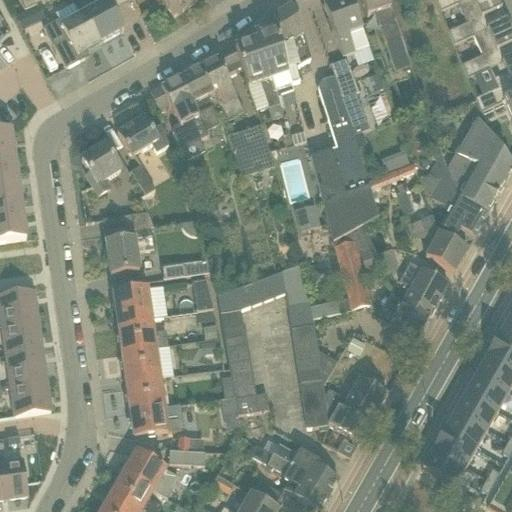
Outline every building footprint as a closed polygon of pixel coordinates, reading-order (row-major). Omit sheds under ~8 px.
[(19,0),(26,13),(53,0),(19,0)] [(100,46),(123,34),(109,9),(126,0),(93,0),(99,9),(84,17),(100,46)] [(161,0),(174,19),(200,2),(198,0),(161,0)] [(369,49),(363,32),(349,0),(348,0),(323,10),(343,60),(369,49)] [(374,18),(385,47),(395,75),(411,70),(386,0),(359,0),(367,20),(374,18)] [(458,6),(471,0),(438,0),(435,2),(440,15),(458,7),(458,6)] [(473,39),(507,23),(506,23),(505,23),(500,12),(501,12),(495,0),(471,0),(458,6),(458,7),(467,26),(448,35),(454,49),(473,40),(473,39)] [(293,7),(273,19),(276,30),(290,85),(291,88),(300,84),(296,72),(310,64),(293,7)] [(31,28),(24,15),(15,19),(22,33),(31,28)] [(62,29),(58,23),(43,31),(66,72),(85,61),(82,56),(100,46),(84,17),(62,29)] [(488,72),(511,60),(511,34),(507,23),(473,39),(473,40),(482,59),(462,69),(467,82),(488,72)] [(252,38),(255,46),(259,45),(273,90),(290,85),(276,30),(254,38),(252,38)] [(256,114),(267,110),(271,123),(283,119),(276,101),(293,95),(291,88),(290,85),(273,90),(259,45),(255,46),(235,53),(241,71),(256,114)] [(215,97),(228,123),(244,115),(242,111),(227,78),(241,71),(235,53),(217,61),(198,71),(212,98),(215,97)] [(503,104),(511,100),(511,60),(488,72),(497,92),(475,102),(481,115),(503,105),(503,104)] [(358,96),(353,82),(346,63),(330,69),(334,80),(333,80),(340,103),(341,103),(346,101),(358,96)] [(220,129),(208,100),(212,98),(198,71),(180,80),(204,136),(206,136),(220,129)] [(161,116),(172,111),(180,127),(172,130),(170,135),(185,165),(203,156),(199,143),(208,140),(206,136),(204,136),(180,80),(150,96),(161,116)] [(311,161),(317,180),(333,246),(365,231),(363,228),(378,219),(371,195),(370,195),(367,185),(366,185),(353,140),(341,103),(340,103),(333,80),(321,84),(318,91),(337,152),(311,161)] [(366,101),(375,121),(388,115),(380,95),(366,101)] [(511,100),(503,104),(503,105),(511,123),(511,100)] [(131,161),(151,148),(156,156),(168,149),(165,140),(160,128),(151,133),(144,121),(117,137),(131,161)] [(506,184),(511,172),(511,161),(507,157),(477,123),(457,159),(455,158),(449,169),(459,197),(489,214),(506,185),(506,184)] [(234,137),(230,126),(224,128),(240,180),(274,170),(268,151),(261,129),(234,137)] [(0,135),(0,158),(14,156),(10,134),(0,135)] [(306,146),(303,135),(291,138),(294,149),(306,146)] [(366,147),(362,136),(353,140),(356,150),(365,147),(366,147)] [(98,199),(109,192),(104,184),(121,174),(105,149),(81,163),(90,178),(86,180),(98,199)] [(409,166),(404,155),(393,159),(397,171),(409,166)] [(418,183),(425,201),(450,215),(440,232),(456,241),(460,235),(474,242),(489,214),(459,197),(449,169),(446,173),(440,155),(431,159),(436,164),(428,178),(418,183)] [(14,156),(0,158),(0,179),(17,177),(14,156)] [(361,168),(364,178),(373,175),(370,166),(361,168)] [(370,195),(371,195),(416,177),(411,168),(367,185),(370,195)] [(140,170),(130,175),(145,199),(139,203),(146,213),(161,204),(140,170)] [(17,177),(0,179),(0,201),(20,199),(17,177)] [(393,191),(396,200),(406,196),(409,195),(405,186),(393,191)] [(0,201),(0,223),(23,220),(20,199),(0,201)] [(215,206),(195,212),(201,229),(220,223),(215,206)] [(314,209),(294,214),(299,235),(319,229),(314,209)] [(150,232),(148,217),(103,223),(105,238),(121,236),(134,234),(150,232)] [(467,253),(439,237),(432,219),(407,229),(411,243),(427,242),(430,252),(425,261),(454,278),(467,253)] [(23,220),(0,223),(0,245),(26,242),(23,220)] [(350,314),(371,308),(358,258),(359,258),(365,275),(379,271),(372,253),(374,252),(365,231),(333,246),(347,303),(350,314)] [(105,238),(110,278),(139,274),(136,256),(154,254),(152,240),(122,245),(121,236),(105,238)] [(379,258),(387,276),(399,271),(391,252),(379,258)] [(185,281),(210,277),(206,264),(183,268),(185,281)] [(403,305),(430,320),(448,288),(409,266),(400,284),(411,290),(404,303),(403,305)] [(285,297),(287,308),(309,305),(306,293),(301,268),(282,276),(285,297)] [(330,290),(329,272),(312,272),(313,290),(330,290)] [(274,301),(285,297),(282,276),(266,281),(274,301)] [(274,301),(266,281),(255,286),(263,305),(274,301)] [(205,284),(193,286),(197,315),(213,313),(205,284)] [(263,305),(255,286),(244,290),(251,309),(263,305)] [(244,290),(217,300),(220,317),(240,313),(251,309),(244,290)] [(147,293),(113,297),(117,327),(151,323),(147,293)] [(38,325),(33,295),(0,299),(0,314),(2,330),(38,325)] [(378,321),(417,344),(430,320),(403,305),(404,303),(392,296),(378,321)] [(350,314),(347,303),(336,305),(339,316),(350,314)] [(309,305),(287,308),(289,320),(311,317),(309,310),(310,310),(309,305)] [(336,305),(310,310),(309,310),(311,317),(312,322),(339,316),(336,305)] [(242,327),(240,313),(220,317),(222,331),(242,327)] [(311,317),(289,320),(291,332),(313,329),(312,322),(311,317)] [(511,323),(509,322),(497,342),(511,350),(511,323)] [(122,357),(155,352),(151,323),(117,327),(122,357)] [(2,330),(6,360),(42,355),(38,325),(2,330)] [(242,327),(222,331),(224,343),(246,339),(244,328),(242,327)] [(215,329),(202,331),(204,344),(217,342),(215,329)] [(291,332),(292,344),(315,340),(313,329),(291,332)] [(246,339),(224,343),(226,355),(248,351),(246,339)] [(292,344),(294,356),(317,352),(315,340),(292,344)] [(353,341),(347,351),(359,358),(365,347),(353,341)] [(511,350),(497,342),(487,360),(511,374),(511,350)] [(215,344),(200,346),(202,358),(217,356),(215,344)] [(248,351),(226,355),(228,367),(250,363),(248,351)] [(122,357),(126,387),(160,382),(159,377),(155,352),(122,357)] [(294,356),(296,368),(320,364),(317,352),(294,356)] [(323,390),(337,365),(318,354),(320,364),(321,376),(323,388),(323,390)] [(46,385),(42,355),(6,360),(11,390),(46,385)] [(508,398),(511,390),(511,374),(487,360),(476,379),(508,398)] [(250,363),(228,367),(230,379),(252,375),(250,363)] [(296,368),(298,380),(321,376),(320,364),(296,368)] [(252,375),(230,379),(230,380),(232,391),(254,387),(252,375)] [(298,380),(300,392),(323,388),(321,376),(298,380)] [(497,416),(508,398),(476,379),(465,398),(497,416)] [(234,400),(232,391),(230,380),(221,383),(224,402),(234,400)] [(130,415),(164,411),(160,382),(126,387),(130,415)] [(379,410),(387,396),(360,382),(352,395),(379,410)] [(15,420),(50,415),(46,385),(11,390),(15,420)] [(254,387),(232,391),(234,400),(234,402),(256,399),(254,387)] [(300,392),(301,403),(324,400),(323,388),(300,392)] [(342,436),(359,446),(379,410),(352,395),(347,404),(329,394),(326,399),(328,422),(345,431),(342,436)] [(256,399),(234,402),(236,413),(237,418),(268,414),(266,397),(256,399)] [(487,435),(497,416),(465,398),(454,417),(487,435)] [(301,403),(303,415),(325,412),(324,400),(301,403)] [(236,413),(234,402),(221,405),(223,416),(236,413)] [(130,415),(133,440),(167,436),(164,411),(130,415)] [(325,412),(303,415),(305,431),(308,432),(310,432),(328,429),(325,412)] [(444,435),(476,454),(487,435),(454,417),(444,435)] [(433,454),(465,473),(476,454),(444,435),(433,454)] [(19,440),(7,442),(8,450),(20,448),(19,440)] [(193,456),(193,455),(194,443),(178,442),(177,454),(183,455),(193,456)] [(340,443),(335,454),(350,462),(355,451),(340,443)] [(250,459),(267,469),(291,483),(284,494),(314,511),(321,511),(338,484),(316,471),(319,466),(299,455),(296,460),(267,444),(262,454),(255,450),(250,459)] [(508,461),(511,455),(511,449),(507,447),(502,457),(508,461)] [(183,455),(177,454),(177,456),(168,455),(167,468),(203,470),(203,458),(195,458),(196,455),(193,455),(193,456),(183,455)] [(465,473),(433,454),(422,474),(454,492),(465,473)] [(136,456),(123,478),(153,495),(166,503),(178,481),(136,456)] [(0,503),(27,499),(22,464),(0,467),(0,503)] [(486,484),(493,488),(499,478),(492,474),(486,484)] [(108,503),(122,511),(142,511),(153,495),(123,478),(108,503)] [(228,497),(233,488),(218,479),(213,489),(228,497)] [(274,511),(275,511),(283,498),(259,484),(251,498),(274,511)] [(493,488),(486,484),(480,495),(487,499),(493,488)] [(274,511),(251,498),(243,511),(223,511),(222,511),(203,511),(200,510),(198,511),(274,511)] [(122,511),(108,503),(103,511),(122,511)]
